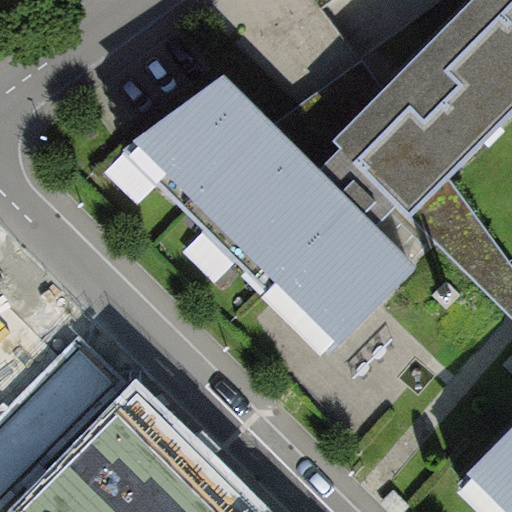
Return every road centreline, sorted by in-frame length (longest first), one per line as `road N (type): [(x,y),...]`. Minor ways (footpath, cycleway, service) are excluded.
road 1 (residential): [(321,511),(0,189)]
road 2 (residential): [(139,0),(0,102)]
